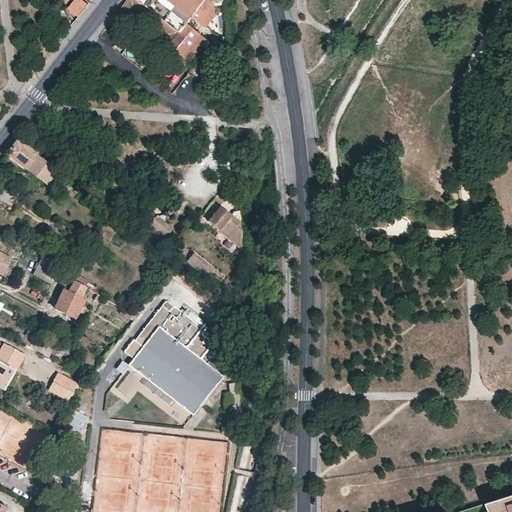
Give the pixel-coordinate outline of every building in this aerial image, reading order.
[(125,0),(112,17),(119,22),(133,3),(137,7),(149,16),(167,30),(172,24),(175,26),(163,41),(187,59),(205,36),(200,32),(214,13),(212,0),(125,0)] [(18,139),(6,153),(46,184),(58,170),(18,139)] [(232,213),(221,205),(209,220),(221,229),(225,224),(241,236),(239,210),(232,210),(232,213)] [(157,214),(146,228),(162,241),(173,227),(157,214)] [(112,243),(121,236),(111,224),(102,231),(112,243)] [(0,270),(4,273),(12,257),(0,250),(0,270)] [(193,252),(187,261),(216,284),(223,276),(193,252)] [(66,274),(39,260),(33,271),(45,278),(53,282),(56,277),(71,285),(69,290),(64,288),(53,308),(65,315),(67,311),(74,315),(83,298),(79,296),(82,291),(85,285),(81,282),(66,274)] [(171,260),(161,273),(220,320),(229,317),(223,301),(171,260)] [(82,291),(92,297),(96,290),(85,285),(82,291)] [(219,343),(163,301),(156,310),(133,340),(141,346),(126,365),(190,414),(220,375),(204,363),(219,343)] [(121,305),(118,310),(128,316),(131,311),(121,305)] [(35,333),(29,330),(27,329),(21,340),(23,341),(30,344),(35,333)] [(0,351),(0,384),(8,389),(27,354),(6,342),(0,351)] [(55,344),(49,355),(61,361),(67,350),(55,344)] [(77,382),(64,374),(55,390),(69,397),(77,382)] [(242,404),(239,381),(230,382),(236,424),(244,423),(244,419),(242,404)] [(67,427),(80,432),(87,415),(74,409),(67,427)] [(511,511),(511,494),(488,502),(492,511),(511,511)]
